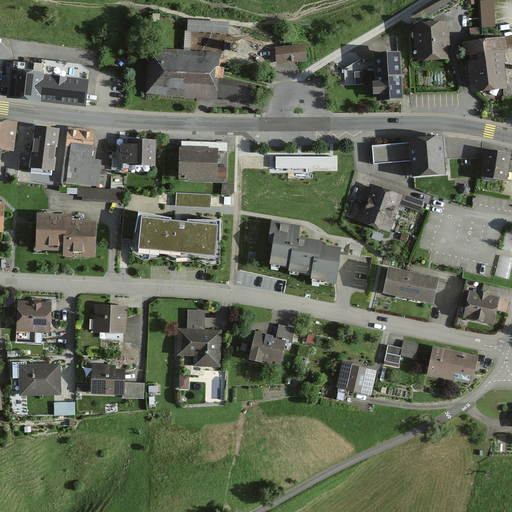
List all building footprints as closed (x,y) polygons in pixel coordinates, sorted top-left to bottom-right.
[(491,4),(478,5),(480,31),(493,30),(491,4)] [(180,57),(151,56),(149,97),(215,100),(251,104),(254,89),(215,84),(217,57),(187,56),(188,36),(224,38),(225,27),(182,25),(180,57)] [(444,26),(417,29),(420,61),(447,58),(444,26)] [(511,40),(464,47),(472,96),(504,91),(499,54),(511,51),(511,40)] [(302,50),(275,53),(277,66),(304,63),(302,50)] [(395,58),(369,61),(374,104),(400,101),(395,58)] [(28,77),(11,75),(7,100),(81,110),(86,73),(30,65),(28,77)] [(12,128),(0,126),(0,153),(9,155),(12,128)] [(57,132),(27,128),(23,158),(53,162),(57,132)] [(91,134),(65,131),(62,154),(68,155),(65,185),(95,189),(97,167),(88,166),(91,134)] [(443,135),(384,141),(387,169),(408,167),(409,178),(447,174),(443,135)] [(152,146),(120,144),(119,171),(151,172),(152,146)] [(225,152),(178,151),(178,181),(227,182),(228,152),(225,152)] [(510,157),(485,153),(481,178),(511,183),(511,165),(508,164),(510,157)] [(231,187),(219,187),(219,196),(231,196),(231,187)] [(399,198),(370,188),(358,224),(387,233),(399,198)] [(116,194),(79,191),(78,202),(115,206),(116,194)] [(148,215),(144,251),(224,260),(228,224),(148,215)] [(67,219),(33,218),(32,252),(59,253),(59,259),(94,261),(95,227),(67,226),(67,219)] [(299,231),(272,228),(270,242),(274,242),(270,267),(289,270),(288,274),(311,277),(310,282),(336,286),(340,251),(322,249),(323,243),(298,239),(299,231)] [(439,280),(390,270),(384,297),(433,307),(439,280)] [(483,286),(467,283),(464,302),(467,302),(464,321),(492,326),(497,303),(481,300),(483,286)] [(48,307),(15,305),(14,333),(46,335),(48,307)] [(125,309),(97,308),(96,333),(124,334),(125,309)] [(186,333),(176,332),(175,356),(191,357),(191,365),(217,366),(218,334),(200,334),(201,312),(187,311),(186,333)] [(287,343),(257,334),(249,361),(269,367),(270,362),(280,364),(287,343)] [(400,351),(385,348),(383,364),(397,366),(398,358),(413,360),(415,346),(401,344),(400,351)] [(476,361),(433,352),(427,377),(448,382),(449,378),(471,383),(476,361)] [(372,374),(339,365),(333,390),(365,398),(372,374)] [(117,368),(90,367),(88,396),(124,398),(125,375),(116,374),(117,368)] [(56,369),(18,369),(17,394),(56,394),(56,369)] [(186,381),(178,380),(177,391),(186,391),(186,381)] [(71,406),(50,405),(50,416),(71,417),(71,406)]
